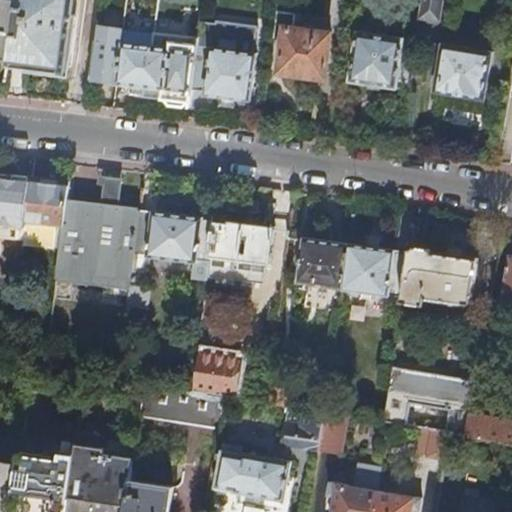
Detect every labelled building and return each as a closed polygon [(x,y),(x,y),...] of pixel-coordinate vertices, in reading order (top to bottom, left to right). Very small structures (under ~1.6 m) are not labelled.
[(0,0),(0,58),(10,59),(17,0),(0,0)] [(17,0),(10,59),(50,65),(50,61),(68,64),(75,0),(17,0)] [(424,0),(422,18),(440,20),(443,0),(424,0)] [(278,16),(276,38),(287,40),(283,73),(329,78),(334,34),(293,29),(295,19),(278,16)] [(253,101),(253,100),(259,56),(256,55),(260,28),(217,23),(217,25),(202,23),(201,38),(194,90),(208,92),(208,95),(253,101)] [(399,85),(412,87),(418,41),(405,39),(406,38),(359,31),(352,81),(398,88),(399,85)] [(187,107),(192,104),(194,90),(201,38),(158,33),(156,46),(125,42),(125,43),(99,40),(94,79),(119,83),(119,84),(150,89),(149,96),(166,99),(165,101),(169,101),(173,106),(187,107)] [(445,46),(438,45),(433,75),(439,77),(437,92),(486,100),(494,53),(446,45),(445,46)] [(24,249),(27,222),(32,181),(0,176),(0,221),(17,224),(14,248),(24,249)] [(63,243),(68,200),(71,180),(33,176),(32,181),(27,222),(54,225),(51,242),(63,243)] [(100,203),(118,206),(121,181),(97,178),(96,187),(102,188),(100,203)] [(135,271),(143,209),(118,206),(100,203),(68,200),(63,243),(58,280),(133,288),(135,271)] [(197,279),(210,280),(214,253),(218,221),(205,219),(205,217),(143,209),(135,271),(148,272),(150,256),(199,262),(197,279)] [(232,223),(218,221),(214,253),(227,255),(227,258),(273,264),(277,226),(232,221),(232,223)] [(300,283),(345,289),(351,244),(306,238),(300,283)] [(351,244),(345,289),(405,297),(412,254),(398,252),(398,251),(351,244)] [(405,297),(404,303),(427,306),(428,299),(473,306),(480,260),(412,249),(412,254),(405,297)] [(35,367),(47,369),(48,355),(11,349),(9,362),(35,367)] [(242,357),(201,351),(196,392),(229,397),(237,398),(242,357)] [(427,374),(394,368),(386,422),(394,424),(421,428),(435,430),(453,433),(469,436),(479,383),(427,374)] [(229,397),(196,392),(148,384),(143,415),(223,428),(229,397)] [(300,390),(272,385),(269,404),(291,407),(297,408),(300,390)] [(351,405),(330,401),(328,413),(329,413),(349,416),(351,405)] [(297,408),(291,407),(285,444),(322,450),(329,413),(328,413),(297,408)] [(344,454),(350,417),(349,416),(329,413),(322,450),(344,454)] [(511,419),(489,416),(485,438),(511,442),(511,419)] [(417,451),(431,454),(435,430),(421,428),(417,451)] [(435,430),(431,454),(430,456),(448,459),(453,433),(435,430)] [(68,511),(128,511),(133,480),(136,457),(107,453),(108,448),(79,444),(77,454),(68,511)] [(226,450),(243,453),(244,447),(227,444),(226,450)] [(226,450),(224,450),(218,487),(236,490),(236,491),(287,499),(294,461),(245,452),(244,453),(243,453),(226,450)] [(68,511),(77,454),(62,452),(61,458),(22,452),(20,463),(13,511),(68,511)] [(0,511),(13,511),(20,463),(0,459),(0,511)] [(375,511),(380,490),(384,467),(359,463),(355,485),(334,482),(331,495),(338,496),(335,511),(375,511)] [(173,511),(177,487),(134,480),(129,511),(173,511)] [(425,498),(382,490),(380,490),(375,511),(416,511),(417,510),(422,511),(425,498)]
